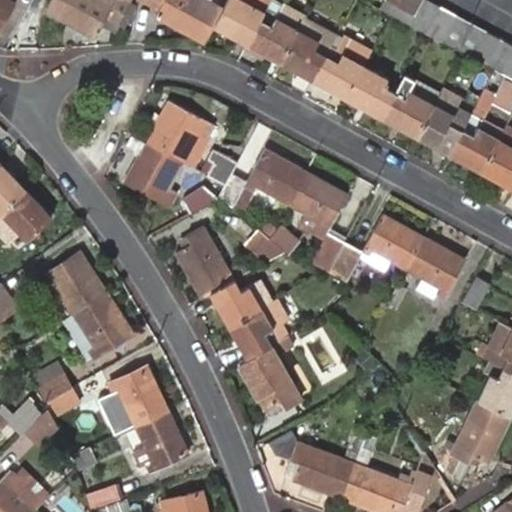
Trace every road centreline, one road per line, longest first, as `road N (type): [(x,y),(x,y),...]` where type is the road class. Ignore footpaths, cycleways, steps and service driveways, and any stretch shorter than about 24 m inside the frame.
road 1 (residential): [(26,109),(69,71),(123,60),(223,73),(511,232)]
road 2 (residential): [(256,511),(208,384),(151,285),(26,109)]
